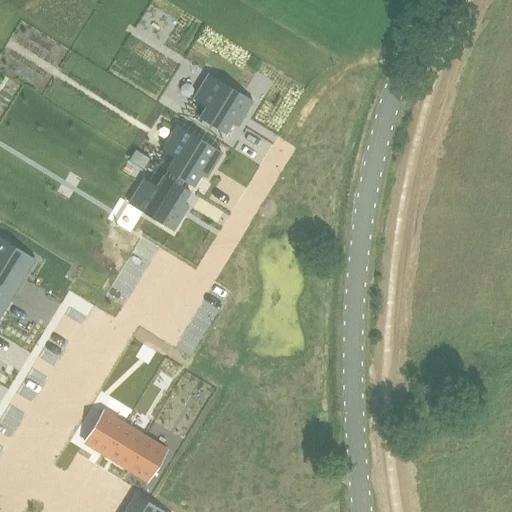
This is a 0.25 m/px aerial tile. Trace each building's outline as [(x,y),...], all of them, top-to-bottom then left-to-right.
[(209,74),(193,98),(206,106),(198,119),(224,136),(232,123),(237,125),(252,101),(209,74)] [(177,125),(161,150),(174,157),(166,170),(193,186),(200,174),(205,177),(221,152),(177,125)] [(284,158),(285,180),(318,178),(317,156),(284,158)] [(143,178),(128,202),(172,230),(188,206),(182,203),(189,192),(163,175),(156,187),(143,178)] [(274,181),(274,205),(285,205),(285,181),(274,181)] [(47,241),(70,240),(70,225),(46,226),(47,241)] [(0,286),(13,294),(35,258),(0,237),(0,286)] [(0,314),(13,294),(0,286),(0,314)] [(29,319),(31,357),(57,355),(54,317),(29,319)] [(103,456),(123,423),(103,410),(82,443),(103,456)] [(103,456),(124,469),(145,436),(123,423),(103,456)] [(146,482),(166,449),(145,436),(124,469),(146,482)] [(161,511),(136,497),(126,511),(161,511)]
